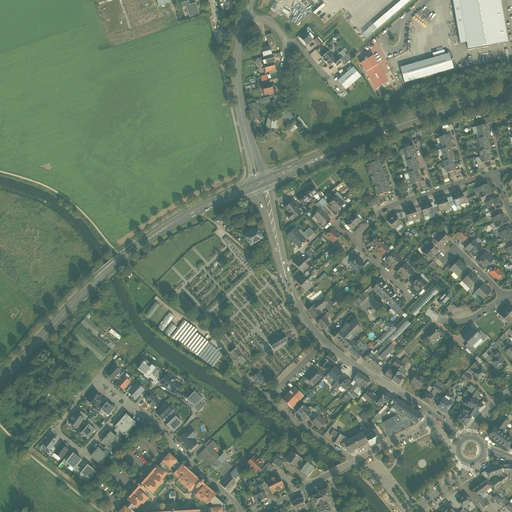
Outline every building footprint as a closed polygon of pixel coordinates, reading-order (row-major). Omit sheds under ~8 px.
[(97,0),(110,37),(131,29),(128,18),(127,17),(127,16),(121,0),(97,0)] [(121,0),(127,16),(127,17),(128,18),(131,29),(174,14),(169,0),(121,0)] [(407,0),(401,0),(373,24),(377,29),(409,1),(407,0)] [(473,48),(464,0),(458,0),(467,49),(473,48)] [(464,0),(473,48),(508,42),(500,0),(464,0)] [(190,5),(186,6),(186,7),(189,17),(199,14),(196,3),(190,5)] [(329,20),(339,11),(337,8),(327,17),(329,20)] [(373,18),(362,27),(364,30),(375,21),(373,18)] [(312,40),(305,32),(299,37),(306,45),(312,40)] [(276,50),(272,34),(266,36),(269,47),(269,46),(271,52),(276,50)] [(318,36),(313,40),(318,46),(322,42),(318,36)] [(271,52),(269,46),(269,47),(261,49),(263,57),(266,57),(272,55),(271,52)] [(329,51),(321,57),(322,58),(324,61),(326,64),(327,64),(326,63),(327,63),(329,66),(329,67),(333,64),(337,68),(342,63),(340,60),(337,57),(335,59),(329,52),(329,51)] [(453,69),(449,54),(400,68),(404,83),(453,69)] [(350,61),(345,55),(340,60),(342,63),(344,66),(350,61)] [(388,82),(373,56),(360,64),(375,89),(388,82)] [(273,62),(263,65),(265,73),(275,70),(273,63),(273,62)] [(353,67),(337,81),(345,90),(361,77),(353,67)] [(268,85),(268,84),(262,85),(262,87),(264,95),(273,93),(271,84),(268,85)] [(250,110),(248,111),(251,120),(259,118),(257,109),(256,109),(250,110)] [(292,112),(284,113),(284,124),(291,123),(290,120),(293,120),(292,112)] [(275,128),(276,119),(267,117),(266,127),(275,128)] [(288,135),(296,127),(293,124),(285,132),(288,135)] [(486,125),(477,127),(478,133),(487,130),(486,125)] [(487,130),(478,133),(480,139),(487,137),(489,136),(487,130)] [(448,135),(439,137),(441,143),(450,140),(448,135)] [(480,139),(478,139),(479,145),(488,143),(487,137),(480,139)] [(450,140),(441,143),(443,149),(450,147),(452,146),(450,140)] [(488,143),(479,145),(480,151),(488,149),(490,149),(488,143)] [(413,146),(404,149),(405,150),(406,155),(415,152),(414,149),(415,149),(415,147),(414,147),(413,146)] [(443,149),(441,150),(443,155),(452,152),(450,147),(443,149)] [(480,151),(479,151),(480,157),(489,155),(488,149),(480,151)] [(415,152),(406,155),(408,160),(415,158),(417,158),(415,152)] [(452,152),(443,155),(444,161),(452,159),(453,158),(452,152)] [(489,155),(480,157),(481,163),(482,163),(489,161),(490,161),(489,155)] [(415,158),(408,160),(406,161),(408,167),(417,164),(415,158)] [(444,161),(443,162),(444,167),(454,164),(452,159),(444,161)] [(382,171),(379,161),(366,165),(369,176),(370,176),(373,186),(377,196),(390,192),(386,181),(383,171),(382,171)] [(417,164),(408,167),(410,172),(417,170),(419,169),(417,164)] [(454,164),(444,167),(446,173),(447,173),(454,171),(455,170),(454,164)] [(410,172),(408,173),(410,179),(419,176),(417,170),(410,172)] [(419,176),(410,179),(412,185),(412,184),(420,182),(421,182),(419,176)] [(488,184),(476,189),(478,193),(490,188),(488,184)] [(312,186),(304,192),(310,198),(317,192),(312,186)] [(490,188),(478,193),(480,198),(486,196),(492,193),(490,188)] [(461,191),(456,193),(460,205),(465,203),(463,198),(462,193),(461,191)] [(304,192),(297,199),(302,205),(310,198),(304,192)] [(456,193),(451,195),(453,201),(455,207),(460,205),(456,193)] [(446,196),(441,198),(444,210),(449,209),(448,203),(446,196)] [(333,201),(332,200),(330,202),(331,203),(328,205),(332,209),(340,200),(336,197),(333,201)] [(374,198),(367,204),(371,208),(378,202),(374,198)] [(441,198),(435,200),(438,206),(439,212),(444,210),(441,198)] [(490,201),(485,203),(487,208),(499,203),(497,198),(490,201)] [(340,200),(332,209),(335,212),(338,210),(339,210),(340,209),(340,208),(344,204),(340,200)] [(430,202),(425,203),(429,215),(434,214),(432,208),(430,202)] [(298,210),(292,203),(285,208),(290,214),(287,216),(291,220),(300,213),(301,212),(298,210)] [(425,203),(420,205),(422,212),(424,217),(425,220),(426,221),(429,220),(429,219),(430,218),(429,215),(425,203)] [(499,203),(487,208),(489,213),(494,211),(501,208),(499,203)] [(414,207),(409,209),(413,221),(418,219),(416,213),(414,207)] [(323,212),(320,209),(320,210),(313,217),(321,224),(322,225),(324,222),(329,218),(323,212)] [(409,209),(404,210),(405,212),(406,217),(408,222),(413,221),(409,209)] [(497,216),(491,218),(493,223),(505,218),(503,213),(497,216)] [(396,214),(387,221),(395,229),(401,224),(397,220),(398,220),(396,214)] [(345,224),(346,225),(349,228),(351,230),(360,221),(354,215),(345,224)] [(505,218),(493,223),(496,228),(501,226),(507,223),(505,218)] [(257,228),(253,231),(253,230),(247,233),(248,234),(246,235),(244,236),(250,246),(263,238),(257,228)] [(314,233),(309,228),(303,233),(308,238),(314,233)] [(305,240),(295,229),(287,236),(288,236),(289,236),(294,241),(293,242),(298,247),(302,244),(303,243),(302,243),(305,240)] [(329,232),(326,235),(333,243),(339,237),(332,229),(329,232)] [(461,229),(455,235),(463,242),(466,239),(469,236),(461,229)] [(503,231),(498,234),(500,239),(511,234),(510,229),(503,231)] [(445,235),(441,231),(437,235),(446,244),(450,240),(445,235)] [(511,234),(500,239),(502,244),(508,242),(511,239),(511,234)] [(377,235),(374,239),(375,240),(370,244),(377,251),(384,244),(380,240),(380,239),(377,235)] [(446,244),(437,235),(433,239),(437,243),(442,248),(446,244)] [(470,244),(465,249),(469,253),(478,244),(474,240),(470,244)] [(433,247),(429,243),(425,247),(434,256),(438,252),(433,247)] [(384,244),(377,251),(382,255),(388,249),(384,244)] [(478,244),(469,253),(473,257),(477,252),(482,248),(478,244)] [(434,256),(425,247),(421,251),(430,260),(434,256)] [(310,249),(306,253),(310,257),(314,253),(310,249)] [(389,256),(385,261),(389,264),(397,256),(394,252),(389,256)] [(482,256),(477,261),(481,265),(490,256),(486,252),(482,256)] [(352,260),(348,256),(341,262),(345,266),(349,263),(352,260)] [(363,264),(356,256),(352,260),(349,263),(356,271),(363,264)] [(401,259),(397,256),(389,264),(393,268),(397,264),(401,259)] [(490,256),(481,265),(485,269),(490,264),(494,260),(490,256)] [(300,257),(293,264),(298,268),(304,262),(303,260),(300,257)] [(458,260),(449,269),(453,273),(462,264),(458,260)] [(304,262),(298,268),(302,273),(309,267),(306,264),(304,262)] [(402,266),(397,272),(401,276),(410,268),(405,264),(402,266)] [(462,264),(453,273),(457,277),(461,273),(466,268),(462,264)] [(492,270),(489,273),(497,280),(503,274),(495,267),(492,270)] [(410,268),(401,276),(405,280),(407,278),(408,278),(410,276),(410,275),(413,272),(410,268)] [(465,277),(461,281),(465,285),(474,276),(470,272),(465,277)] [(325,273),(317,281),(319,283),(327,275),(325,273)] [(302,275),(296,282),(300,286),(307,280),(305,278),(302,275)] [(419,276),(416,280),(415,280),(413,282),(414,282),(411,285),(415,288),(423,280),(419,276)] [(474,276),(465,285),(469,289),(473,285),(478,280),(474,276)] [(307,280),(300,286),(305,291),(312,285),(309,282),(307,280)] [(423,280),(415,288),(418,292),(421,290),(422,290),(423,288),(423,287),(427,284),(423,280)] [(393,294),(386,287),(387,286),(384,284),(384,285),(380,281),(372,289),(375,292),(377,291),(380,294),(379,296),(384,301),(386,300),(389,304),(388,305),(391,308),(399,300),(395,296),(396,296),(394,293),(393,294)] [(478,289),(474,293),(478,297),(487,288),(483,284),(478,289)] [(487,288),(478,297),(482,301),(491,292),(487,288)] [(313,306),(325,297),(320,290),(315,294),(308,300),(313,306)] [(364,292),(354,302),(358,306),(368,296),(364,292)] [(446,292),(437,302),(441,305),(451,296),(446,292)] [(325,297),(314,305),(319,311),(325,306),(329,311),(330,310),(333,306),(332,304),(330,302),(326,296),(325,297)] [(332,304),(333,306),(342,298),(340,296),(332,304)] [(423,298),(410,311),(414,315),(427,302),(423,298)] [(399,300),(391,308),(395,312),(396,313),(400,309),(404,305),(399,300)] [(155,301),(144,315),(150,319),(160,305),(155,301)] [(319,311),(314,305),(313,306),(307,310),(313,319),(321,313),(319,311)] [(161,307),(151,321),(156,325),(167,311),(161,307)] [(329,311),(322,317),(325,319),(332,312),(330,310),(329,311)] [(71,336),(101,360),(121,335),(89,311),(80,323),(88,330),(86,333),(85,332),(83,335),(76,330),(71,336)] [(511,319),(504,311),(503,311),(502,311),(502,312),(502,313),(500,315),(499,315),(502,318),(508,323),(511,319)] [(169,312),(158,326),(163,330),(174,316),(169,312)] [(325,319),(322,317),(316,323),(324,330),(330,324),(325,319)] [(355,319),(346,328),(344,327),(341,330),(338,333),(335,331),(331,335),(336,340),(337,339),(344,347),(348,351),(353,345),(354,345),(350,341),(353,337),(354,337),(361,330),(356,325),(358,322),(355,319)] [(380,321),(377,324),(385,331),(389,327),(388,326),(387,328),(380,321)] [(406,321),(389,338),(393,341),(410,324),(406,321)] [(171,323),(163,333),(169,337),(176,327),(171,323)] [(195,328),(189,324),(187,327),(185,325),(183,328),(180,326),(171,337),(176,341),(178,339),(198,355),(213,367),(223,355),(193,331),(195,328)] [(392,325),(378,340),(382,344),(396,329),(392,325)] [(433,328),(425,336),(432,343),(439,335),(433,328)] [(472,329),(467,333),(476,342),(480,338),(481,337),(477,334),(472,329)] [(480,331),(477,334),(481,337),(480,338),(483,341),(487,337),(480,331)] [(476,342),(467,333),(462,339),(467,344),(471,347),(472,346),(476,342)] [(284,335),(269,344),(272,350),(287,341),(284,335)] [(387,339),(382,345),(383,346),(387,349),(391,344),(392,344),(387,339)] [(366,347),(358,341),(354,345),(353,345),(361,352),(366,347)] [(387,349),(379,357),(382,360),(394,348),(391,344),(387,349)] [(475,349),(472,346),(471,347),(467,344),(464,347),(471,353),(475,349)] [(361,352),(353,345),(348,351),(351,354),(358,360),(363,354),(361,352)] [(375,358),(369,353),(363,360),(371,366),(376,359),(379,357),(387,349),(383,346),(375,355),(376,356),(375,358)] [(242,357),(236,350),(237,350),(236,350),(231,354),(237,361),(238,361),(242,357)] [(495,351),(492,353),(488,356),(485,358),(489,364),(492,362),(496,368),(503,364),(501,362),(503,360),(496,350),(495,351)] [(337,359),(329,354),(324,360),(330,364),(332,366),(337,359)] [(379,357),(376,359),(371,366),(379,373),(385,366),(380,362),(382,360),(379,357)] [(330,364),(324,360),(319,366),(325,370),(330,364)] [(400,362),(396,360),(392,365),(396,367),(399,369),(401,366),(403,367),(405,365),(400,362)] [(144,361),(138,369),(149,377),(156,368),(151,365),(149,368),(146,365),(147,364),(144,361)] [(481,368),(476,361),(471,366),(473,370),(472,371),(478,380),(481,379),(482,380),(484,379),(484,378),(483,377),(486,375),(481,368)] [(106,374),(112,379),(114,378),(118,373),(120,371),(114,366),(106,374)] [(334,367),(328,373),(332,377),(332,378),(335,381),(342,374),(334,367)] [(394,373),(388,369),(384,376),(391,381),(396,374),(394,373)] [(157,370),(153,375),(159,379),(162,374),(157,370)] [(313,370),(306,378),(313,385),(320,377),(317,374),(313,370)] [(120,375),(117,379),(119,381),(123,376),(125,374),(123,372),(120,375)] [(396,374),(391,381),(397,385),(402,377),(400,376),(401,374),(397,372),(396,374)] [(258,373),(255,376),(254,375),(250,378),(254,382),(255,381),(261,376),(258,373)] [(358,373),(353,380),(356,382),(359,384),(364,377),(358,373)] [(418,375),(416,374),(413,377),(410,383),(420,389),(425,380),(418,375)] [(116,384),(121,388),(121,387),(124,389),(130,382),(123,376),(119,381),(116,384)] [(179,384),(165,376),(160,383),(169,388),(168,390),(173,393),(179,384)] [(261,376),(255,381),(260,387),(266,381),(261,376)] [(371,382),(364,377),(359,384),(357,386),(363,391),(371,382)] [(443,387),(446,389),(455,381),(452,378),(444,386),(443,387)] [(342,383),(340,386),(345,390),(351,383),(346,379),(342,383)] [(444,386),(437,381),(435,385),(442,389),(443,387),(444,386)] [(129,392),(129,393),(135,399),(144,390),(137,384),(133,388),(129,392)] [(442,389),(435,385),(432,388),(435,390),(437,392),(439,393),(442,389)] [(476,390),(470,385),(467,390),(473,395),(474,395),(476,390)] [(294,387),(282,399),(291,409),(303,396),(294,387)] [(195,392),(201,399),(204,397),(197,389),(195,392)] [(372,394),(368,390),(362,396),(369,403),(372,400),(375,397),(374,396),(375,395),(375,394),(373,393),(372,393),(372,394)] [(428,395),(425,393),(423,396),(420,400),(429,405),(433,398),(437,392),(435,390),(431,396),(428,395)] [(476,390),(474,395),(473,395),(472,398),(474,399),(477,398),(480,393),(476,390)] [(192,394),(186,399),(189,402),(191,404),(191,403),(194,406),(198,402),(201,399),(195,392),(194,391),(192,394)] [(100,398),(93,392),(86,400),(94,406),(99,400),(100,398)] [(392,396),(385,392),(380,399),(383,401),(387,403),(392,396)] [(151,395),(145,401),(148,403),(148,404),(150,406),(151,406),(153,408),(159,401),(151,395)] [(444,398),(443,398),(437,407),(446,413),(452,404),(448,401),(444,398)] [(474,399),(472,398),(469,402),(466,400),(464,404),(466,406),(466,405),(471,409),(475,412),(483,405),(474,399)] [(404,416),(410,420),(415,412),(396,399),(390,410),(398,415),(402,418),(404,416)] [(99,400),(94,406),(93,407),(95,410),(101,402),(99,400)] [(103,407),(100,410),(108,416),(114,408),(106,402),(103,407)] [(198,412),(199,411),(194,406),(191,403),(191,404),(189,402),(188,403),(192,407),(193,407),(198,412)] [(198,402),(194,406),(199,411),(203,407),(198,402)] [(309,407),(307,409),(303,405),(299,409),(296,412),(304,420),(309,415),(311,413),(310,412),(313,409),(311,407),(309,407)] [(156,413),(159,417),(160,416),(162,419),(162,420),(167,415),(172,411),(168,407),(167,409),(164,406),(156,413)] [(475,412),(471,409),(467,415),(471,418),(474,413),(475,412)] [(81,411),(78,415),(83,419),(85,421),(88,417),(81,411)] [(370,417),(364,412),(359,417),(367,425),(372,419),(370,417)] [(423,417),(415,412),(410,420),(416,424),(423,417)] [(463,413),(462,412),(456,420),(465,426),(471,418),(467,415),(463,413)] [(375,421),(376,422),(380,420),(381,419),(378,413),(374,417),(373,418),(375,421)] [(78,415),(76,414),(74,417),(73,416),(71,419),(72,419),(69,423),(77,428),(83,419),(78,415)] [(135,423),(126,414),(114,427),(116,428),(122,434),(124,436),(135,423)] [(170,422),(176,416),(173,414),(169,417),(167,419),(170,422)] [(410,420),(404,416),(402,418),(398,415),(383,423),(378,425),(387,437),(391,435),(392,436),(416,424),(410,420)] [(167,425),(173,432),(182,423),(176,416),(170,422),(167,425)] [(315,419),(311,422),(319,430),(323,426),(321,425),(324,422),(318,416),(315,419)] [(511,440),(501,433),(510,422),(502,416),(488,436),(506,449),(511,440)] [(372,419),(367,425),(369,427),(375,421),(373,418),(372,419)] [(81,433),(87,439),(95,430),(90,426),(89,424),(87,426),(81,433)] [(122,434),(116,428),(114,431),(120,437),(122,434)] [(180,438),(190,449),(197,443),(193,439),(196,436),(190,429),(180,438)] [(375,429),(371,431),(372,432),(364,436),(367,442),(370,447),(374,445),(375,445),(381,442),(381,440),(375,429)] [(340,434),(333,430),(330,435),(336,439),(340,434)] [(117,439),(110,433),(100,443),(107,449),(117,439)] [(349,440),(343,443),(347,451),(348,452),(367,442),(364,436),(362,433),(349,440)] [(349,440),(340,434),(336,439),(334,443),(347,451),(343,443),(349,440)] [(51,436),(43,445),(49,450),(52,446),(57,441),(51,436)] [(210,439),(204,445),(206,448),(212,442),(210,439)] [(206,448),(198,456),(201,459),(203,458),(211,466),(220,457),(212,450),(217,446),(212,442),(206,448)] [(68,449),(61,445),(57,450),(54,453),(60,458),(68,449)] [(98,449),(103,454),(105,451),(99,446),(97,448),(98,449)] [(57,450),(55,448),(49,455),(51,457),(54,453),(57,450)] [(103,454),(98,449),(90,459),(98,466),(107,457),(103,454)] [(220,457),(211,466),(214,468),(215,467),(223,476),(227,471),(230,469),(232,467),(225,460),(229,456),(225,452),(220,457)] [(300,458),(291,452),(286,460),(286,461),(294,467),(298,461),(300,458)] [(70,457),(66,462),(74,469),(77,466),(81,460),(73,454),(70,457)] [(172,456),(169,454),(166,457),(166,456),(162,461),(162,462),(158,466),(162,470),(166,466),(168,467),(171,466),(173,465),(177,470),(181,465),(176,461),(177,460),(172,456)] [(65,464),(66,462),(70,457),(68,455),(62,462),(65,464)] [(253,456),(246,464),(249,467),(250,468),(251,469),(258,460),(256,458),(253,456)] [(283,463),(277,458),(273,463),(280,468),(283,463)] [(258,460),(251,469),(252,469),(253,471),(253,470),(255,473),(263,465),(261,463),(261,462),(258,460)] [(302,469),(300,471),(308,476),(310,473),(312,471),(311,471),(314,468),(309,464),(306,462),(304,465),(302,469)] [(266,464),(261,470),(263,472),(266,469),(269,467),(266,464)] [(95,472),(87,465),(83,470),(80,474),(81,474),(88,480),(95,472)] [(216,495),(202,483),(203,482),(202,480),(201,482),(182,465),(181,465),(177,470),(173,474),(179,479),(178,480),(189,490),(188,491),(191,492),(196,487),(198,489),(193,494),(194,497),(195,496),(201,501),(202,499),(207,504),(209,502),(214,496),(216,495)] [(501,465),(490,469),(481,473),(486,480),(489,483),(491,481),(488,477),(495,475),(503,473),(503,472),(501,465)] [(157,466),(141,485),(139,484),(138,485),(139,487),(127,500),(129,502),(135,508),(136,508),(141,503),(143,504),(148,498),(149,500),(150,496),(144,492),(146,490),(151,494),(154,493),(153,492),(163,481),(162,480),(167,474),(162,470),(158,466),(157,466)] [(83,470),(80,467),(79,468),(75,472),(79,475),(81,474),(80,474),(83,470)] [(237,469),(229,477),(231,479),(232,477),(235,479),(240,474),(237,469)] [(498,480),(498,481),(501,484),(502,483),(503,483),(509,478),(505,474),(498,480)] [(277,476),(265,481),(270,489),(273,493),(284,488),(280,480),(280,481),(277,476)] [(229,477),(222,486),(228,491),(235,482),(231,479),(229,477)] [(498,480),(495,477),(491,481),(497,487),(501,484),(498,481),(498,480)] [(489,483),(486,480),(479,485),(484,492),(491,487),(489,483)] [(497,487),(491,481),(489,483),(491,487),(494,490),(496,489),(497,487)] [(479,485),(471,491),(480,504),(484,502),(480,496),(484,492),(479,485)] [(324,489),(316,493),(316,494),(309,497),(314,508),(317,507),(318,511),(328,511),(330,511),(326,501),(332,499),(328,491),(328,490),(325,489),(324,489)] [(264,492),(264,491),(260,493),(257,495),(260,501),(267,498),(264,492)] [(505,498),(499,491),(498,491),(496,493),(503,500),(505,498)] [(503,500),(496,493),(494,495),(492,497),(499,504),(500,502),(503,500)] [(466,495),(457,501),(462,509),(471,502),(466,495)] [(208,511),(222,511),(222,508),(225,508),(224,505),(214,496),(209,502),(214,507),(215,508),(208,508),(208,511)] [(298,499),(296,500),(296,501),(296,502),(292,504),(295,511),(295,510),(298,509),(300,509),(301,511),(303,511),(307,510),(305,505),(304,504),(304,503),(303,502),(305,501),(303,498),(299,500),(299,499),(298,499)] [(503,500),(500,502),(504,506),(509,501),(505,498),(503,500)] [(127,508),(124,506),(119,511),(120,511),(131,511),(129,510),(131,509),(133,511),(135,508),(129,502),(127,505),(129,507),(127,508)]
